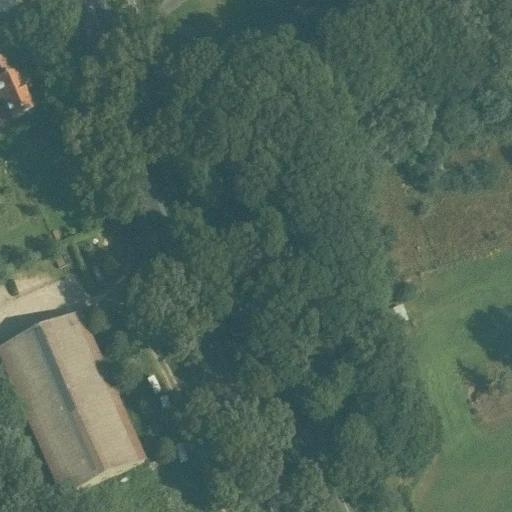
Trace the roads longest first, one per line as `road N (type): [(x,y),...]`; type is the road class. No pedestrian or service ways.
road 1 (primary): [(286,511),(158,204),(90,0)]
road 2 (track): [(75,294),(115,307),(138,331),(226,511)]
